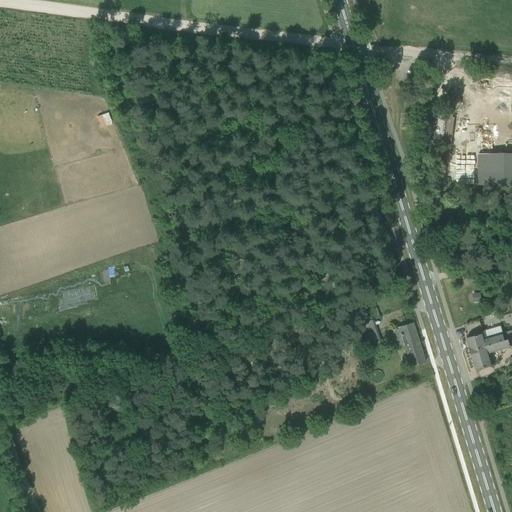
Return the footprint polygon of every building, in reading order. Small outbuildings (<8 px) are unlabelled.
[(511,86),(457,81),(453,130),(511,135),(511,86)] [(511,153),(478,154),(478,185),(511,185),(511,153)] [(473,295),(474,303),(482,302),(481,294),(473,295)] [(410,366),(415,365),(425,362),(413,322),(392,329),(397,348),(404,346),(410,366)] [(483,333),(476,335),(467,338),(470,348),(504,336),(503,334),(501,327),(483,332),(483,333)] [(470,348),(476,370),(493,365),(490,354),(511,347),(511,330),(503,334),(504,336),(470,348)] [(381,342),(377,331),(367,334),(371,345),(381,342)] [(371,353),(360,357),(364,369),(375,365),(371,353)]
